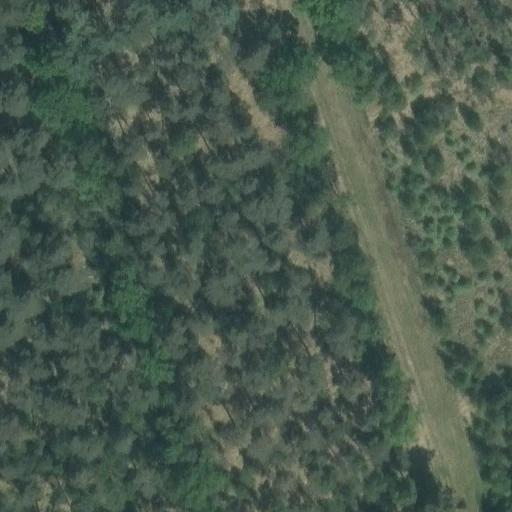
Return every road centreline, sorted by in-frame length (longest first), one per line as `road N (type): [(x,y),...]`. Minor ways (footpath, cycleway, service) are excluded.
road 1 (track): [(302,0),(494,511)]
road 2 (track): [(12,0),(178,452)]
